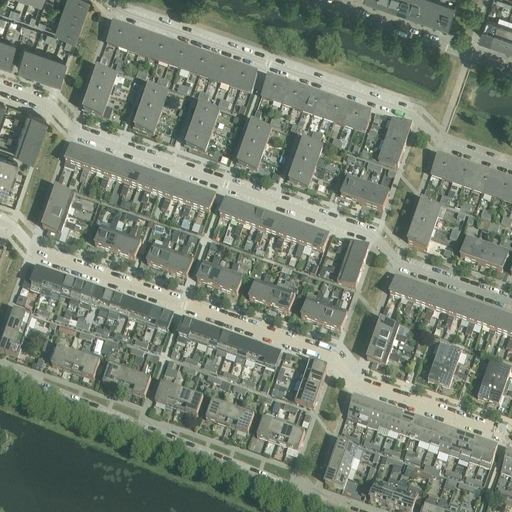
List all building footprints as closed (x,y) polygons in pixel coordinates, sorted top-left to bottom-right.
[(54,2),(48,0),(46,0),(44,6),(51,8),(54,2)] [(66,0),(66,2),(86,9),(85,8),(87,0),(66,0)] [(397,9),(399,0),(388,0),(386,5),(397,9)] [(411,0),(399,0),(397,9),(407,12),(411,0)] [(422,0),(411,0),(407,12),(417,16),(422,0)] [(434,1),(429,0),(422,0),(417,16),(427,20),(434,1)] [(444,5),(434,1),(427,20),(437,23),(444,5)] [(86,9),(66,2),(62,12),(81,19),(85,9),(86,9)] [(454,9),(444,5),(437,23),(446,26),(446,25),(449,26),(454,9)] [(81,19),(62,12),(59,22),(79,29),(78,29),(81,19)] [(487,20),(481,37),(480,38),(491,42),(497,24),(487,20)] [(79,29),(59,22),(55,33),(74,40),(77,29),(78,30),(79,29)] [(508,27),(497,24),(491,42),(501,45),(508,27)] [(511,47),(511,28),(508,27),(501,45),(511,49),(511,47)] [(107,47),(118,50),(125,31),(118,29),(118,30),(114,29),(107,47)] [(131,34),(125,31),(118,50),(128,54),(134,36),(131,35),(131,34)] [(138,37),(134,36),(128,54),(138,58),(145,39),(139,36),(138,37)] [(152,41),(145,39),(138,58),(149,61),(155,43),(151,42),(152,41)] [(73,44),(66,41),(64,48),(70,51),(73,44)] [(15,46),(4,42),(0,53),(0,61),(8,65),(15,46)] [(159,45),(155,43),(149,61),(159,65),(165,46),(159,43),(159,45)] [(172,48),(165,46),(159,65),(169,68),(175,50),(172,49),(172,48)] [(35,53),(24,49),(17,68),(28,71),(35,53)] [(179,52),(175,50),(169,68),(179,72),(186,53),(179,50),(179,52)] [(45,56),(35,53),(28,71),(38,75),(38,76),(45,56)] [(192,55),(186,53),(179,72),(190,75),(196,58),(192,56),(192,55)] [(55,60),(45,56),(38,76),(38,75),(48,79),(55,60)] [(200,59),(196,58),(190,75),(200,79),(207,60),(200,58),(200,59)] [(66,63),(55,60),(48,79),(59,82),(66,63)] [(213,62),(207,60),(200,79),(210,82),(216,65),(213,63),(213,62)] [(220,66),(216,65),(210,82),(220,86),(227,67),(220,65),(220,66)] [(233,69),(227,67),(220,86),(231,90),(237,72),(233,70),(233,69)] [(99,72),(98,72),(95,82),(114,89),(118,78),(99,72)] [(241,73),(237,72),(231,90),(241,93),(247,74),(241,72),(241,73)] [(254,76),(247,74),(241,93),(251,97),(258,79),(253,77),(254,76)] [(114,89),(95,82),(91,93),(110,99),(114,89)] [(262,100),(272,104),(279,85),(273,83),(272,84),(268,83),(262,100)] [(285,87),(279,85),(272,104),(282,108),(289,90),(285,88),(285,87)] [(150,89),(146,100),(165,107),(169,96),(150,89)] [(293,91),(289,90),(282,108),(293,111),(299,92),(293,90),(293,91)] [(306,94),(299,92),(293,111),(303,115),(309,97),(305,96),(306,94)] [(110,99),(91,93),(88,103),(107,109),(110,99)] [(313,98),(309,97),(303,115),(313,118),(320,99),(313,97),(313,98)] [(326,102),(320,99),(313,118),(323,122),(330,104),(326,103),(326,102)] [(165,107),(146,100),(142,110),(161,117),(165,107)] [(107,109),(88,103),(84,113),(88,115),(87,116),(88,116),(88,115),(103,120),(107,109)] [(334,106),(330,104),(323,122),(334,125),(340,107),(334,104),(334,106)] [(201,107),(197,118),(216,125),(220,114),(201,107)] [(347,109),(340,107),(334,125),(344,129),(350,111),(346,110),(347,109)] [(161,117),(142,110),(139,120),(158,127),(161,117)] [(354,113),(350,111),(344,129),(354,133),(361,114),(354,111),(354,113)] [(27,114),(25,121),(24,124),(42,130),(46,120),(27,114)] [(367,116),(361,114),(354,133),(365,136),(371,119),(367,117),(367,116)] [(381,125),(383,120),(376,117),(374,123),(381,125)] [(216,125),(197,118),(194,128),(213,135),(216,125)] [(42,130),(24,124),(25,121),(20,119),(18,125),(23,127),(20,133),(39,140),(42,130)] [(158,127),(139,120),(135,131),(139,132),(138,133),(139,134),(139,133),(154,138),(158,127)] [(393,123),(390,134),(409,140),(412,130),(393,123)] [(253,125),(249,136),(268,143),(272,132),(253,125)] [(213,135),(194,128),(190,138),(209,145),(213,135)] [(39,140),(20,133),(18,140),(17,143),(36,149),(39,140)] [(409,140),(390,134),(386,144),(405,151),(409,140)] [(268,143),(249,136),(246,146),(265,153),(268,143)] [(36,149),(17,143),(18,140),(13,138),(11,144),(16,146),(13,153),(32,160),(36,149)] [(209,145),(190,138),(186,149),(190,150),(190,151),(190,150),(205,156),(209,145)] [(323,150),(304,143),(300,154),(319,160),(323,150)] [(405,151),(386,144),(383,154),(402,161),(405,151)] [(265,153),(246,146),(242,156),(261,163),(265,153)] [(66,166),(76,170),(83,152),(72,148),(66,166)] [(93,156),(83,152),(76,170),(84,172),(87,173),(93,156)] [(319,160),(300,154),(297,164),(316,171),(319,160)] [(402,161),(383,154),(379,165),(398,172),(402,161)] [(103,159),(93,156),(87,173),(84,172),(82,178),(88,180),(90,174),(97,177),(103,159)] [(261,163),(242,156),(239,167),(242,168),(242,169),(242,170),(242,169),(257,174),(261,163)] [(17,163),(7,159),(1,177),(14,182),(16,177),(13,176),(17,163)] [(113,163),(103,159),(97,177),(104,179),(107,180),(113,163)] [(431,179),(442,182),(449,163),(442,161),(442,162),(438,161),(431,179)] [(124,166),(113,163),(107,180),(104,179),(102,185),(108,187),(110,181),(117,184),(124,166)] [(455,166),(449,163),(442,182),(452,186),(458,168),(455,167),(455,166)] [(316,171),(297,164),(293,174),(312,181),(316,171)] [(376,168),(367,165),(365,170),(374,173),(376,168)] [(134,170),(124,166),(117,184),(125,186),(127,187),(134,170)] [(462,169),(458,168),(452,186),(463,189),(469,170),(463,168),(462,169)] [(144,173),(134,170),(127,187),(125,186),(123,192),(128,194),(130,188),(138,191),(144,173)] [(476,173),(469,170),(463,189),(473,193),(479,175),(475,174),(476,173)] [(154,177),(144,173),(138,191),(145,194),(148,195),(154,177)] [(312,181),(293,174),(290,185),(293,186),(293,187),(293,186),(308,192),(312,181)] [(483,176),(479,175),(473,193),(483,196),(489,178),(483,175),(483,176)] [(14,182),(1,177),(0,178),(0,196),(5,199),(10,185),(13,187),(14,182)] [(165,181),(154,177),(148,195),(145,194),(143,199),(149,201),(151,196),(158,198),(165,181)] [(496,180),(489,178),(483,196),(493,200),(499,182),(496,181),(496,180)] [(175,184),(165,181),(158,198),(166,201),(168,202),(175,184)] [(341,199),(352,203),(359,184),(348,181),(341,199)] [(503,184),(499,182),(493,200),(503,204),(510,185),(503,182),(503,184)] [(185,188),(175,184),(168,202),(166,201),(164,206),(169,208),(171,203),(179,205),(185,188)] [(369,188),(359,184),(352,203),(362,207),(369,188)] [(511,185),(510,185),(503,204),(511,206),(511,185)] [(195,191),(185,188),(179,205),(186,208),(189,209),(195,191)] [(379,191),(369,188),(362,207),(372,210),(379,191)] [(57,191),(53,202),(72,208),(71,211),(76,213),(78,207),(73,205),(76,198),(57,191)] [(205,195),(195,191),(189,209),(186,208),(184,213),(190,215),(192,210),(199,212),(205,195)] [(379,191),(372,210),(383,214),(390,195),(379,191)] [(216,198),(205,195),(199,212),(210,216),(216,198)] [(72,208),(53,202),(50,211),(69,218),(71,211),(72,208)] [(220,220),(231,223),(237,206),(226,202),(220,220)] [(423,203),(419,214),(438,221),(442,210),(423,203)] [(247,209),(237,206),(231,223),(238,226),(241,227),(247,209)] [(258,213),(247,209),(241,227),(238,226),(236,231),(242,233),(244,228),(251,231),(258,213)] [(69,218),(50,211),(47,221),(65,227),(64,230),(69,232),(71,226),(66,224),(69,218)] [(268,216),(258,213),(251,231),(259,233),(261,234),(268,216)] [(438,221),(419,214),(415,224),(434,231),(438,221)] [(268,216),(261,234),(259,233),(257,238),(262,240),(264,235),(272,238),(278,220),(268,216)] [(288,224),(278,220),(272,238),(279,240),(282,241),(288,224)] [(65,227),(47,221),(43,231),(62,237),(64,230),(65,227)] [(288,224),(282,241),(279,240),(277,246),(283,247),(285,242),(292,245),(298,227),(288,224)] [(434,231),(415,224),(412,235),(431,241),(434,231)] [(309,231),(298,227),(292,245),(299,247),(302,248),(309,231)] [(96,249),(106,253),(112,234),(115,235),(117,230),(111,228),(109,233),(102,230),(96,249)] [(319,234),(309,231),(302,248),(299,247),(298,253),(303,255),(305,249),(312,252),(319,234)] [(175,233),(173,239),(174,239),(179,241),(181,235),(175,232),(175,233)] [(115,235),(112,234),(106,253),(115,256),(122,237),(115,235)] [(329,238),(319,234),(312,252),(323,256),(329,238)] [(129,240),(122,237),(115,256),(125,259),(131,241),(134,242),(136,237),(130,235),(129,240)] [(431,241),(412,235),(408,245),(427,252),(431,241)] [(134,242),(131,241),(125,259),(135,263),(142,244),(134,242)] [(460,260),(471,264),(478,245),(467,241),(460,260)] [(488,248),(478,245),(471,264),(481,267),(488,248)] [(148,267),(158,271),(164,252),(167,253),(169,248),(163,246),(161,251),(154,249),(148,267)] [(351,246),(349,253),(348,256),(366,262),(370,252),(351,246)] [(498,252),(488,248),(481,267),(491,271),(498,252)] [(366,262),(348,256),(349,253),(344,251),(342,257),(347,259),(344,265),(363,272),(366,262)] [(167,253),(164,252),(158,271),(167,274),(174,255),(167,253)] [(509,256),(498,252),(491,271),(502,275),(509,256)] [(181,258),(174,255),(167,274),(177,277),(184,259),(186,260),(188,255),(182,253),(181,258)] [(186,260),(184,259),(177,277),(187,281),(194,262),(186,260)] [(204,266),(199,280),(198,285),(208,288),(214,269),(217,270),(219,266),(213,264),(211,268),(204,266)] [(363,272),(344,265),(342,272),(341,275),(360,281),(363,272)] [(217,270),(214,269),(208,288),(218,292),(224,273),(217,270)] [(231,275),(224,273),(218,292),(227,295),(233,276),(236,277),(238,272),(232,270),(231,275)] [(360,281),(341,275),(342,272),(337,270),(335,276),(340,278),(337,285),(356,292),(360,281)] [(35,280),(27,277),(23,290),(30,292),(30,293),(40,297),(48,276),(38,272),(35,280)] [(57,279),(48,276),(40,297),(50,300),(57,279)] [(236,277),(233,276),(227,295),(237,298),(244,280),(236,277)] [(67,282),(57,279),(50,300),(60,304),(61,299),(67,282)] [(407,284),(396,280),(390,298),(401,301),(407,284)] [(77,286),(67,282),(61,299),(71,302),(77,286)] [(250,303),(260,306),(266,287),(269,288),(271,284),(265,282),(263,286),(256,284),(250,303)] [(414,286),(407,284),(401,301),(408,304),(411,305),(416,289),(413,288),(414,286)] [(86,289),(77,286),(71,302),(81,305),(86,289)] [(279,313),(285,294),(288,295),(290,290),(284,288),(277,286),(276,291),(269,310),(279,313)] [(269,288),(266,287),(260,306),(269,310),(276,291),(269,288)] [(420,290),(416,289),(411,305),(408,304),(406,309),(412,311),(414,306),(421,309),(427,291),(420,288),(420,290)] [(96,292),(86,289),(81,305),(90,309),(96,292)] [(434,293),(427,291),(421,309),(428,311),(431,312),(437,296),(434,295),(434,293)] [(106,296),(96,292),(90,309),(100,312),(106,296)] [(288,295),(285,294),(279,313),(289,317),(296,298),(288,295)] [(115,299),(106,296),(100,312),(110,316),(115,299)] [(312,324),(318,306),(321,307),(323,302),(317,300),(307,296),(305,301),(308,302),(302,321),(312,324)] [(440,297),(437,296),(431,312),(428,311),(427,316),(432,318),(434,313),(441,316),(448,298),(440,296),(440,297)] [(455,301),(448,298),(441,316),(449,318),(452,319),(457,303),(454,302),(455,301)] [(125,302),(115,299),(110,316),(119,319),(125,302)] [(135,306),(125,302),(119,319),(129,322),(135,306)] [(468,305),(461,303),(460,304),(457,303),(452,319),(449,318),(447,324),(453,326),(455,320),(462,323),(468,305)] [(475,308),(468,305),(462,323),(469,325),(472,326),(478,310),(475,309),(475,308)] [(144,309),(135,306),(129,322),(139,326),(144,309)] [(321,307),(318,306),(312,324),(321,328),(328,309),(321,307)] [(335,311),(328,309),(321,328),(331,331),(337,312),(340,313),(342,309),(336,307),(335,311)] [(154,312),(144,309),(139,326),(148,329),(154,312)] [(481,311),(478,310),(472,326),(469,325),(468,331),(473,333),(475,327),(483,330),(489,312),(481,310),(481,311)] [(164,316),(154,312),(148,329),(158,332),(164,316)] [(340,313),(337,312),(331,331),(341,335),(348,316),(340,313)] [(496,315),(489,312),(483,330),(490,333),(493,334),(499,317),(496,316),(496,315)] [(14,313),(11,324),(29,330),(33,320),(14,313)] [(174,319),(164,316),(158,332),(168,336),(174,319)] [(501,318),(499,317),(493,334),(490,333),(488,338),(494,340),(496,334),(503,337),(509,319),(502,317),(501,318)] [(511,320),(509,319),(503,337),(510,340),(511,340),(511,320)] [(194,326),(184,323),(178,339),(189,343),(194,326)] [(400,330),(385,325),(381,323),(377,333),(396,340),(395,343),(400,344),(402,339),(397,337),(400,330)] [(29,330),(11,324),(7,334),(26,341),(29,330)] [(204,330),(194,326),(189,343),(198,346),(204,330)] [(214,333),(204,330),(198,346),(208,350),(214,333)] [(223,336),(214,333),(208,350),(217,353),(223,336)] [(396,340),(377,333),(374,343),(393,350),(395,343),(396,340)] [(26,341),(7,334),(4,344),(22,351),(26,341)] [(225,361),(227,356),(233,340),(223,336),(217,353),(216,358),(225,361)] [(242,343),(233,340),(227,356),(237,360),(242,343)] [(245,368),(246,363),(252,346),(242,343),(237,360),(235,364),(245,368)] [(393,350),(374,343),(371,353),(390,359),(389,362),(393,364),(395,358),(391,356),(393,350)] [(22,351),(4,344),(0,354),(0,355),(18,362),(22,351)] [(262,350),(252,346),(246,363),(256,366),(262,350)] [(451,352),(440,348),(436,361),(433,360),(431,365),(445,370),(451,352)] [(271,353),(262,350),(256,366),(266,370),(271,353)] [(53,369),(63,373),(70,354),(59,351),(53,369)] [(462,356),(451,352),(445,370),(459,375),(460,370),(457,369),(462,356)] [(282,357),(271,353),(266,370),(276,373),(282,357)] [(371,353),(367,363),(373,365),(378,366),(386,369),(389,362),(390,359),(371,353)] [(80,358),(70,354),(63,373),(73,376),(80,358)] [(90,362),(80,358),(73,376),(84,380),(90,362)] [(101,365),(90,362),(84,380),(94,384),(101,365)] [(114,391),(120,372),(122,367),(111,364),(103,387),(114,391)] [(328,371),(310,364),(306,375),(325,381),(328,371)] [(445,370),(431,365),(430,370),(433,371),(428,384),(439,388),(445,370)] [(501,369),(490,365),(485,379),(483,378),(481,382),(494,387),(501,369)] [(511,373),(501,369),(494,387),(508,392),(510,387),(509,387),(507,386),(511,373)] [(459,375),(445,370),(439,388),(449,391),(454,378),(457,379),(459,375)] [(131,376),(120,372),(114,391),(124,394),(131,376)] [(325,381),(306,375),(303,385),(321,392),(325,381)] [(141,379),(131,376),(124,394),(134,398),(141,379)] [(152,383),(141,379),(134,398),(145,401),(152,383)] [(494,387),(481,382),(479,387),(482,388),(478,401),(488,405),(494,387)] [(266,385),(263,395),(268,397),(271,387),(266,385)] [(321,392),(303,385),(299,395),(318,402),(321,392)] [(173,390),(162,387),(156,405),(166,409),(173,390)] [(508,392),(494,387),(488,405),(499,409),(504,395),(506,396),(508,392)] [(183,394),(173,390),(166,409),(176,412),(183,394)] [(193,397),(183,394),(176,412),(187,416),(193,397)] [(318,402),(299,395),(295,406),(314,413),(318,402)] [(204,401),(193,397),(187,416),(197,420),(204,401)] [(357,426),(365,404),(354,401),(347,423),(357,426)] [(206,423),(217,426),(224,408),(213,404),(206,423)] [(367,430),(375,408),(365,404),(357,426),(367,430)] [(234,412),(224,408),(217,426),(227,430),(234,412)] [(379,430),(385,411),(375,408),(367,430),(378,434),(379,430)] [(395,415),(388,412),(385,411),(379,430),(389,433),(395,415)] [(244,415),(234,412),(227,430),(238,434),(244,415)] [(255,419),(244,415),(238,434),(248,437),(255,419)] [(406,418),(395,415),(389,433),(399,437),(406,418)] [(257,440),(268,444),(274,426),(274,425),(275,421),(274,419),(267,417),(265,418),(257,440)] [(416,422),(408,419),(406,418),(399,437),(409,440),(416,422)] [(426,426),(416,422),(409,440),(420,444),(426,426)] [(285,429),(274,426),(268,444),(278,448),(285,429)] [(436,429),(429,427),(426,426),(420,444),(430,447),(436,429)] [(295,433),(285,429),(278,448),(288,451),(295,433)] [(446,433),(436,429),(430,447),(440,451),(446,433)] [(305,437),(295,433),(288,451),(299,455),(305,437)] [(449,458),(457,436),(446,433),(440,451),(438,455),(449,458)] [(459,462),(467,440),(457,436),(449,458),(459,462)] [(469,465),(477,443),(467,440),(459,462),(469,465)] [(480,469),(487,447),(477,443),(469,465),(480,469)] [(358,451),(340,444),(336,455),(355,461),(358,451)] [(490,473),(496,456),(498,451),(487,447),(480,469),(490,473)] [(511,477),(511,455),(508,454),(501,476),(511,480),(511,477)] [(355,461),(336,455),(333,465),(351,471),(355,461)] [(351,471),(333,465),(329,475),(347,482),(351,471)] [(347,482),(329,475),(325,486),(344,492),(347,482)] [(391,509),(398,491),(400,485),(389,481),(387,487),(381,505),(391,509)] [(370,502),(371,502),(381,505),(387,487),(377,483),(370,502)] [(413,511),(418,498),(419,498),(421,493),(410,489),(408,494),(401,511),(413,511)] [(401,511),(408,494),(398,491),(391,509),(400,511),(401,511)] [(429,498),(424,511),(436,511),(439,505),(441,501),(429,498)]
